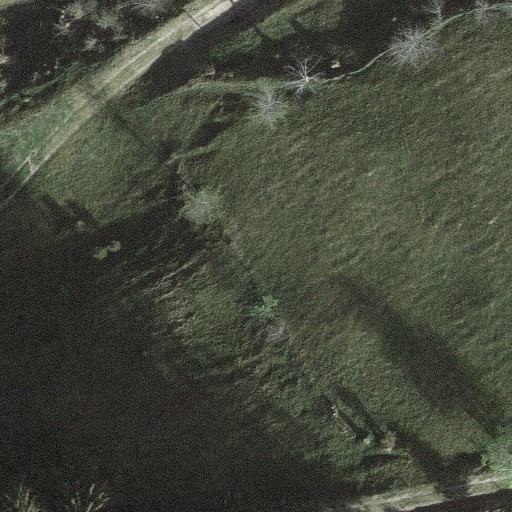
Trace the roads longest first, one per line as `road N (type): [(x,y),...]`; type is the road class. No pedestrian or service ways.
road 1 (track): [(0,193),(131,70),(228,0)]
road 2 (track): [(511,485),(335,511)]
